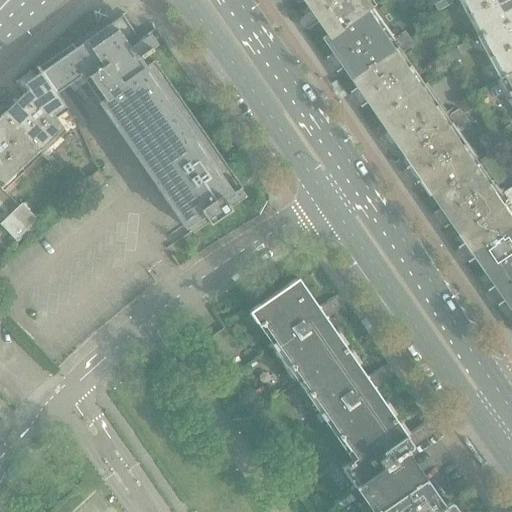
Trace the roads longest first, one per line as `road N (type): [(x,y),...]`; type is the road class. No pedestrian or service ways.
road 1 (residential): [(0,467),(145,320),(325,195)]
road 2 (secondary): [(325,195),(479,423)]
road 3 (secondary): [(507,402),(352,179)]
road 4 (secondary): [(182,0),(325,195)]
road 5 (secondary): [(352,179),(312,105),(237,0)]
